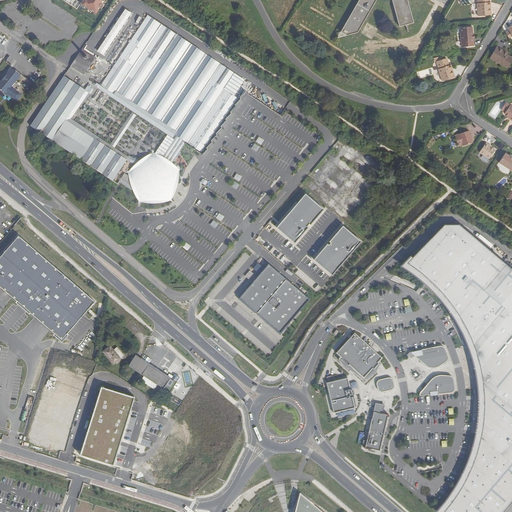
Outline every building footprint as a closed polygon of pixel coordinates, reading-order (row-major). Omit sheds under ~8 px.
[(76,0),(97,14),(105,0),(76,0)] [(358,0),(340,30),(345,34),(357,32),(376,0),(392,0),(399,27),(414,23),(407,0),(358,0)] [(477,3),(478,16),(491,15),(490,2),(488,2),(488,0),(477,0),(478,3),(477,3)] [(97,51),(104,55),(131,12),(124,8),(97,51)] [(177,132),(175,135),(176,136),(186,142),(201,153),(218,129),(238,99),(223,89),(234,73),(188,42),(148,16),(137,32),(119,57),(116,55),(110,63),(114,66),(101,85),(114,94),(116,91),(127,99),(155,117),(177,132)] [(460,27),(462,47),(474,46),(473,39),(475,38),(474,34),(473,34),(472,27),(460,27)] [(497,47),(490,58),(501,64),(508,68),(511,61),(511,57),(507,55),(507,53),(497,47)] [(82,48),(70,67),(84,75),(96,57),(82,48)] [(447,58),(437,61),(439,69),(438,69),(442,81),(455,77),(451,65),(449,65),(447,58)] [(15,99),(30,81),(20,72),(19,73),(10,67),(2,76),(0,78),(0,88),(4,92),(5,91),(15,99)] [(78,101),(86,90),(64,76),(56,87),(78,101)] [(98,89),(174,139),(176,136),(175,135),(177,132),(155,117),(127,99),(116,91),(114,94),(101,85),(98,89)] [(65,121),(78,101),(56,87),(30,127),(79,160),(93,139),(65,121)] [(469,131),(459,134),(459,135),(462,144),(463,146),(472,143),(469,131)] [(163,156),(173,162),(180,152),(186,142),(176,136),(171,144),(163,156)] [(126,161),(93,139),(79,160),(112,182),(126,161)] [(489,145),(486,143),(479,152),(489,159),(495,150),(488,146),(489,145)] [(180,170),(173,162),(163,156),(153,153),(143,157),(135,163),(128,172),(130,181),(135,193),(139,202),(147,202),(149,203),(163,202),(170,201),(175,193),(178,182),(180,170)] [(511,158),(509,156),(505,153),(498,163),(511,171),(511,169),(511,158)] [(324,209),(305,194),(276,228),(295,243),(308,227),(307,226),(309,224),(310,225),(324,209)] [(437,511),(436,511),(503,511),(511,502),(511,268),(459,225),(444,225),(412,257),(410,255),(400,266),(424,284),(442,301),(451,315),(463,337),(469,349),(474,368),(476,379),(477,392),(478,406),(475,431),(472,447),(468,458),(461,474),(455,485),(446,499),(437,511)] [(314,260),(332,275),(361,242),(343,226),(329,242),(330,243),(329,245),(327,244),(314,260)] [(94,302),(18,235),(0,255),(0,287),(15,301),(14,302),(28,314),(29,312),(53,333),(52,334),(61,342),(67,335),(66,333),(94,302)] [(186,242),(182,246),(187,250),(191,246),(186,242)] [(268,264),(239,298),(256,314),(286,279),(268,264)] [(286,279),(256,314),(277,332),(307,298),(286,279)] [(355,333),(336,353),(342,358),(341,359),(348,366),(349,365),(364,378),(373,368),(374,369),(379,364),(378,363),(382,358),(355,333)] [(124,356),(116,347),(113,349),(109,345),(102,352),(114,365),(124,356)] [(448,355),(444,346),(442,345),(440,345),(410,352),(428,367),(431,367),(435,367),(446,361),(447,360),(448,359),(448,355)] [(128,366),(142,375),(157,385),(170,393),(176,382),(170,379),(170,377),(148,364),(135,354),(128,366)] [(154,389),(157,385),(142,375),(139,380),(154,389)] [(450,375),(440,375),(435,376),(432,378),(420,393),(419,396),(430,395),(430,396),(438,395),(438,394),(452,392),(454,390),(455,389),(454,379),(453,377),(450,375)] [(380,392),(381,392),(391,390),(392,389),(394,387),(394,385),(393,381),(393,379),(390,378),(388,377),(378,380),(377,381),(376,382),(378,389),(380,392)] [(334,413),(355,408),(352,397),(353,396),(351,388),(350,389),(347,378),(326,383),(334,413)] [(134,398),(102,388),(81,457),(113,466),(134,398)] [(362,447),(365,448),(368,449),(369,451),(374,452),(375,450),(380,451),(381,449),(383,450),(384,445),(382,444),(384,435),(386,436),(387,431),(385,431),(389,415),(385,414),(383,414),(385,405),(376,403),(367,441),(364,440),(362,447)] [(320,511),(299,494),(294,511),(320,511)]
